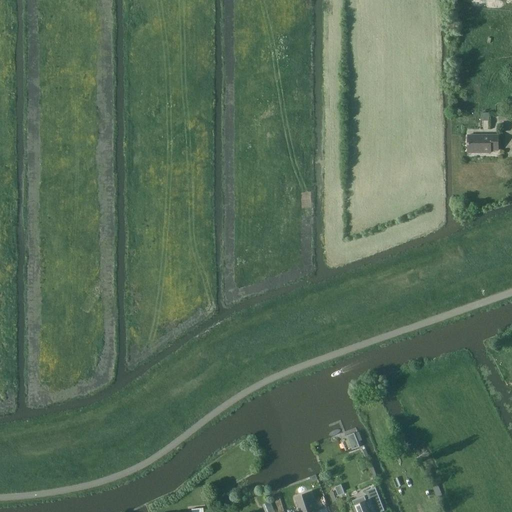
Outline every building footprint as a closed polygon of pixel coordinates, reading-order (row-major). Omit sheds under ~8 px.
[(497,135),(467,135),(467,152),(490,152),(490,150),(497,150),(497,135)] [(358,446),(353,432),(345,435),(351,449),(358,446)] [(333,486),(337,496),(343,493),(340,484),(333,486)] [(367,500),(366,499),(365,500),(363,495),(351,500),(353,505),(351,505),(354,511),(378,511),(383,510),(374,486),(365,490),(368,499),(367,500)] [(314,511),(308,493),(294,498),(298,511),(314,511)]
